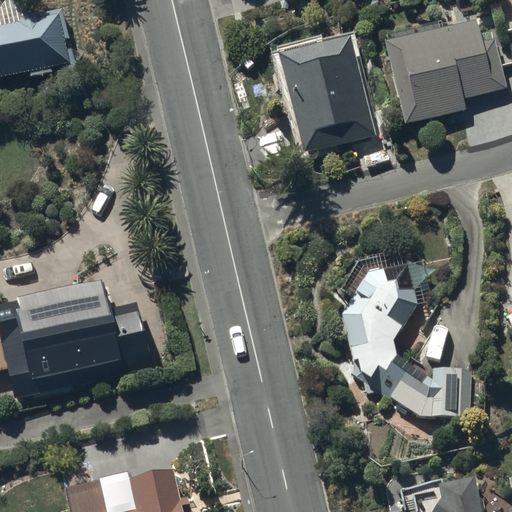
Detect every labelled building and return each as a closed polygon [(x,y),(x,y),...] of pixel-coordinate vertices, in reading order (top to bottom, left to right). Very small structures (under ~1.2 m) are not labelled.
[(9,2),(0,16),(0,87),(30,80),(31,84),(76,73),(63,14),(36,20),(9,2)] [(385,54),(405,131),(467,115),(464,103),(506,92),(492,37),(480,40),(477,29),(431,41),(429,34),(390,45),(391,52),(385,54)] [(279,66),(304,161),(376,139),(364,98),(373,96),(368,79),(361,82),(350,46),(337,49),(335,40),(316,46),(318,53),(279,66)] [(414,315),(426,312),(415,269),(408,272),(407,269),(402,270),(397,253),(358,264),(342,292),(355,300),(350,310),(342,323),(358,380),(369,387),(360,401),(373,409),(381,396),(420,422),(472,422),(472,373),(431,373),(432,383),(397,363),(395,348),(414,315)] [(0,314),(0,344),(15,406),(152,371),(139,320),(113,326),(103,289),(0,314)] [(130,477),(64,494),(68,511),(190,511),(188,501),(181,503),(174,478),(133,489),(130,477)] [(481,511),(474,483),(439,492),(442,504),(436,511),(481,511)]
